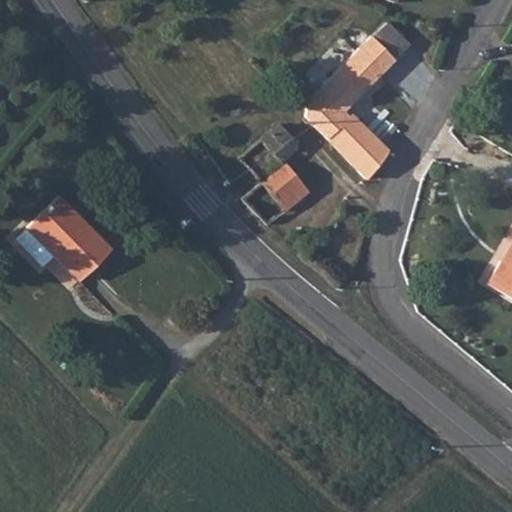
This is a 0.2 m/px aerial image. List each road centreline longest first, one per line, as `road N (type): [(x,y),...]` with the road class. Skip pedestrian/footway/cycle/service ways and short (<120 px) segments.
road 1 (tertiary): [(53,0),(174,172),(238,239),(511,468)]
road 2 (residential): [(511,412),(405,319),(384,253),(402,159),(496,0)]
